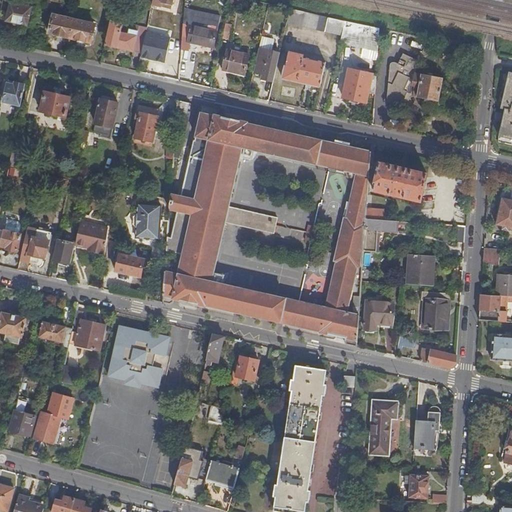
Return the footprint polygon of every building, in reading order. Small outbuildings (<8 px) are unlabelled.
[(32,7),(11,3),(6,21),(27,25),(32,7)] [(342,36),(345,21),(290,9),(287,23),(342,36)] [(49,33),(70,38),(74,21),(53,16),(49,33)] [(74,21),(70,38),(91,42),(95,25),(74,21)] [(106,46),(141,54),(146,33),(129,30),(128,34),(121,33),(123,24),(111,21),(106,46)] [(378,51),(380,29),(345,21),(342,36),(340,43),(378,51)] [(183,24),(181,48),(189,50),(191,44),(213,48),(217,32),(183,24)] [(259,49),(272,52),(274,40),(262,37),(259,49)] [(265,80),(273,82),(280,54),(272,52),(259,49),(253,73),(261,75),(266,76),(265,80)] [(249,55),(227,50),(223,70),(245,75),(249,55)] [(304,56),(290,53),(287,66),(286,66),(283,79),(320,88),(326,63),(304,58),(304,56)] [(412,97),(415,96),(416,90),(419,91),(418,97),(425,99),(424,102),(431,103),(431,100),(439,101),(443,79),(415,74),(418,60),(404,54),(402,55),(398,64),(396,62),(392,63),(390,65),(387,102),(400,107),(402,113),(412,110),(414,108),(414,104),(412,97)] [(173,80),(179,81),(180,64),(168,62),(165,78),(173,80)] [(364,92),(375,94),(376,76),(352,70),(348,89),(357,90),(358,93),(362,94),(364,92)] [(511,72),(509,72),(502,108),(505,109),(499,135),(511,138),(511,72)] [(3,102),(19,106),(24,86),(14,83),(14,86),(7,84),(3,102)] [(40,112),(65,118),(69,98),(45,92),(40,112)] [(111,137),(118,104),(101,100),(94,133),(111,137)] [(186,116),(189,104),(177,101),(177,114),(186,116)] [(347,345),(357,347),(359,316),(346,313),(357,266),(363,267),(364,252),(366,220),(367,209),(371,153),(332,144),(327,167),(356,174),(347,217),(344,217),(335,261),(337,262),(326,308),(279,298),(220,284),(211,282),(225,222),(274,233),(277,218),(228,207),(241,147),(267,153),(317,164),(322,141),(247,124),(247,123),(216,116),(216,112),(215,110),(203,107),(196,137),(209,140),(205,160),(190,157),(181,197),(171,195),(171,201),(170,210),(178,211),(172,239),(168,238),(167,252),(184,255),(179,275),(165,272),(164,303),(170,305),(174,302),(175,299),(206,307),(206,305),(211,306),(254,316),(321,331),(321,333),(345,338),(345,342),(347,345)] [(152,142),(158,117),(141,114),(141,115),(137,114),(135,120),(139,121),(135,139),(152,142)] [(189,116),(186,116),(177,114),(175,137),(184,139),(185,133),(189,116)] [(88,132),(81,131),(79,143),(85,145),(88,132)] [(24,137),(16,135),(9,166),(17,167),(24,137)] [(174,148),(174,157),(179,159),(184,139),(175,137),(174,148)] [(373,191),(421,201),(427,174),(380,163),(373,191)] [(66,195),(69,181),(41,175),(40,183),(57,187),(56,193),(66,195)] [(113,193),(118,190),(115,185),(110,188),(113,193)] [(511,200),(502,198),(496,225),(503,226),(503,229),(507,231),(508,227),(511,228),(511,200)] [(136,238),(159,240),(162,206),(139,204),(138,215),(133,217),(133,225),(137,228),(136,238)] [(296,228),(312,231),(316,212),(300,209),(296,228)] [(366,220),(383,221),(384,210),(367,209),(366,220)] [(395,231),(396,222),(383,221),(366,220),(364,252),(375,252),(377,233),(381,233),(381,230),(395,231)] [(2,224),(0,223),(0,242),(1,243),(1,246),(7,248),(6,250),(17,252),(20,235),(0,230),(2,224)] [(108,241),(109,230),(81,223),(75,248),(84,250),(85,247),(89,248),(94,249),(93,253),(106,255),(108,241)] [(51,232),(27,227),(20,260),(30,262),(31,255),(39,257),(38,258),(45,260),(51,232)] [(307,255),(311,236),(295,232),(291,252),(307,255)] [(57,240),(52,260),(70,264),(75,244),(57,240)] [(500,251),(484,249),(483,261),(499,265),(500,251)] [(144,266),(144,263),(145,260),(119,254),(115,271),(141,277),(142,271),(144,271),(145,266),(144,266)] [(409,285),(432,287),(433,277),(431,277),(432,256),(411,255),(409,285)] [(362,282),(376,283),(377,275),(362,273),(362,282)] [(511,275),(498,274),(497,296),(511,296),(511,275)] [(451,303),(452,294),(422,292),(422,301),(429,301),(427,328),(449,330),(449,320),(447,319),(448,302),(451,303)] [(511,296),(497,296),(481,295),(479,320),(506,322),(508,301),(511,301),(511,296)] [(378,302),(366,301),(365,321),(363,321),(363,324),(364,325),(364,328),(375,329),(376,322),(391,323),(392,303),(378,302)] [(84,313),(77,311),(73,329),(70,344),(75,345),(81,320),(83,320),(84,313)] [(0,322),(0,332),(22,338),(27,318),(2,313),(0,322)] [(106,325),(83,320),(81,320),(75,345),(100,351),(106,325)] [(40,337),(69,344),(70,344),(73,329),(43,322),(40,337)] [(375,329),(364,328),(364,331),(377,332),(378,325),(391,326),(391,323),(376,322),(375,329)] [(141,384),(158,388),(159,384),(165,385),(174,343),(169,342),(169,338),(151,333),(150,337),(138,334),(139,331),(119,326),(109,376),(125,380),(124,384),(140,388),(141,384)] [(224,337),(212,335),(205,364),(211,366),(212,362),(218,363),(223,345),(224,337)] [(511,336),(493,335),(492,360),(503,361),(510,361),(511,361),(511,336)] [(38,342),(32,340),(29,352),(28,360),(33,362),(38,342)] [(19,359),(27,361),(28,360),(29,352),(21,350),(19,359)] [(456,364),(457,356),(422,351),(421,362),(450,368),(456,364)] [(255,381),(259,361),(241,357),(237,377),(255,381)] [(310,496),(334,499),(335,495),(336,495),(349,410),(324,406),(324,404),(321,403),(322,395),(324,396),(326,385),(324,385),(326,371),(296,366),(294,380),(292,380),(290,390),(292,391),(279,482),(278,486),(276,485),(274,496),(277,496),(274,511),(280,511),(304,511),(306,501),(309,501),(310,496)] [(61,382),(79,387),(83,371),(64,367),(61,382)] [(211,373),(204,372),(202,381),(208,382),(211,373)] [(354,387),(355,377),(345,377),(344,386),(354,387)] [(42,413),(34,439),(53,444),(61,418),(68,420),(74,399),(54,394),(48,414),(42,413)] [(397,419),(398,403),(373,401),(370,454),(388,456),(391,418),(397,419)] [(209,420),(222,424),(223,422),(225,410),(212,407),(209,420)] [(424,421),(416,421),(414,447),(421,447),(421,449),(426,449),(426,448),(433,448),(434,435),(435,435),(436,427),(439,427),(440,413),(440,411),(439,409),(437,408),(436,407),(435,407),(433,407),(432,407),(430,408),(429,410),(428,412),(428,413),(425,413),(424,421)] [(30,436),(36,417),(15,411),(10,430),(30,436)] [(236,458),(243,460),(246,448),(239,446),(236,458)] [(183,455),(175,484),(186,487),(194,461),(188,460),(185,459),(186,456),(183,455)] [(206,480),(235,488),(240,469),(211,461),(206,480)] [(409,497),(427,499),(429,476),(411,475),(410,484),(408,484),(407,488),(410,489),(409,497)] [(0,510),(4,511),(7,511),(14,489),(0,485),(0,510)] [(472,491),(472,504),(494,506),(494,499),(485,499),(485,492),(472,491)] [(42,511),(44,509),(28,504),(30,498),(19,495),(14,511),(42,511)] [(71,511),(75,499),(65,496),(63,501),(56,499),(52,511),(71,511)] [(85,502),(75,499),(71,511),(90,511),(92,509),(84,506),(85,502)]
